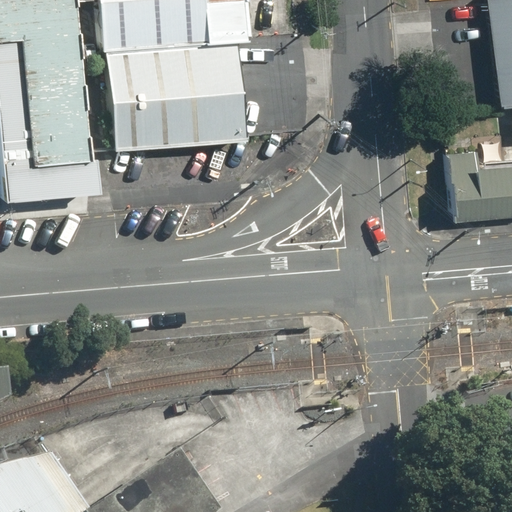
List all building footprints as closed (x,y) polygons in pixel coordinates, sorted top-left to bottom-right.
[(0,0),(0,194),(90,188),(70,0),(0,0)] [(92,0),(97,47),(230,35),(240,34),(236,0),(92,0)] [(511,0),(481,0),(493,103),(511,100),(511,0)] [(230,35),(97,47),(107,146),(239,134),(230,35)] [(480,146),(441,150),(448,219),(511,212),(511,155),(481,158),(480,146)] [(82,511),(194,511),(208,503),(173,451),(82,511)] [(75,511),(37,455),(0,465),(0,511),(75,511)]
